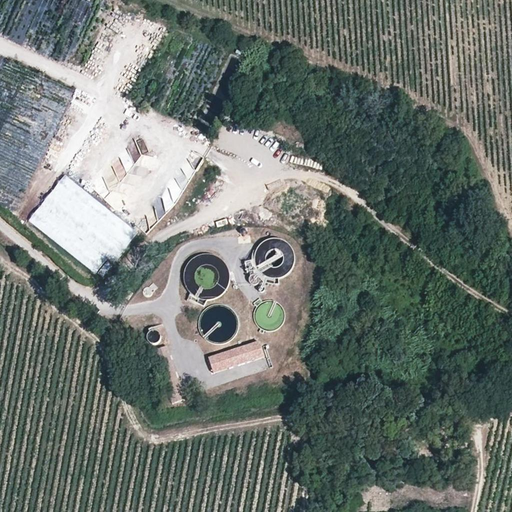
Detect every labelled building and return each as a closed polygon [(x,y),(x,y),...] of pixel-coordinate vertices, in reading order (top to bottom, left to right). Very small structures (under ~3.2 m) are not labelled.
[(116,28),(124,10),(114,6),(107,24),(116,28)] [(133,165),(130,176),(152,181),(154,169),(133,165)] [(248,272),(256,270),(254,261),(245,264),(248,272)] [(247,349),(252,363),(264,359),(259,345),(247,349)] [(247,349),(228,357),(232,371),(252,363),(247,349)] [(171,353),(160,357),(178,408),(189,404),(171,353)] [(232,371),(228,357),(216,361),(222,375),(232,371)]
